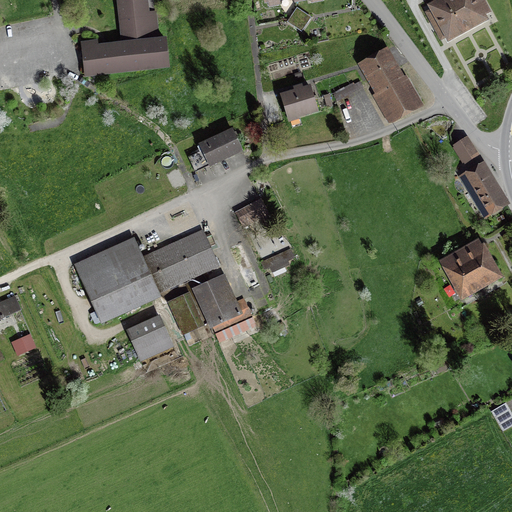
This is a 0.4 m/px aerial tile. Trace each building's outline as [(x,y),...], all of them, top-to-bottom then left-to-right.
[(350,0),(326,0),(326,11),(351,11),(350,0)] [(476,0),(456,0),(428,15),(444,44),(488,20),(476,0)] [(145,1),(118,4),(122,48),(96,51),(95,46),(81,47),(84,79),(167,70),(163,30),(156,30),(155,16),(147,17),(145,1)] [(297,11),(287,25),(300,35),(310,20),(297,11)] [(387,55),(360,71),(391,123),(417,108),(387,55)] [(308,93),(281,101),(288,122),(315,114),(308,93)] [(231,136),(200,151),(208,169),(239,154),(231,136)] [(474,156),(465,143),(454,150),(463,164),(474,156)] [(481,170),(462,181),(486,220),(505,209),(481,170)] [(260,206),(236,216),(240,227),(264,217),(260,206)] [(203,239),(149,262),(161,288),(215,265),(203,239)] [(134,247),(76,271),(97,321),(155,297),(134,247)] [(478,249),(443,269),(461,301),(496,282),(478,249)] [(291,254),(261,265),(264,274),(294,262),(291,254)] [(222,280),(197,291),(213,327),(237,316),(222,280)] [(189,298),(169,306),(183,337),(202,329),(189,298)] [(13,300),(0,305),(0,322),(20,315),(13,300)] [(159,324),(129,337),(139,361),(169,348),(159,324)] [(443,364),(435,367),(437,374),(446,370),(443,364)] [(499,409),(491,413),(497,425),(505,421),(499,409)]
